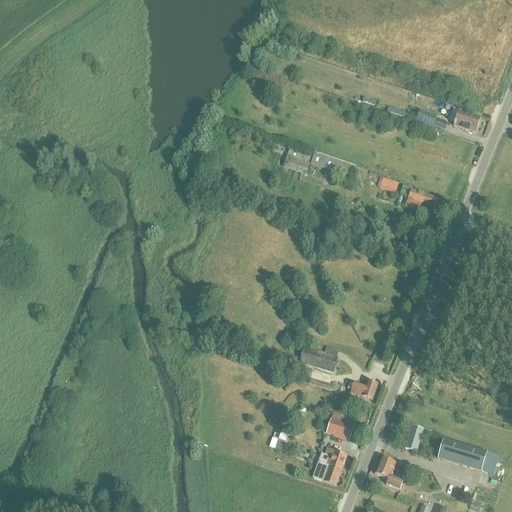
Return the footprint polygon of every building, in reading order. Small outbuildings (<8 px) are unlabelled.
[(376,103),(364,98),(362,102),(375,107),(376,103)] [(389,114),(402,116),(403,109),(390,107),(389,114)] [(459,111),(453,110),(450,121),(456,123),(455,123),(454,123),(454,126),(454,128),(475,135),(481,118),(477,117),(478,115),(471,112),(470,115),(459,111)] [(421,112),(417,123),(433,129),(437,118),(421,112)] [(284,168),(306,176),(313,157),(290,149),(284,168)] [(315,154),(311,166),(352,180),(356,168),(315,154)] [(382,191),(398,195),(401,183),(386,179),(382,191)] [(411,191),(405,207),(419,212),(422,204),(440,211),(443,203),(411,191)] [(325,348),(323,354),(305,348),(300,363),(333,374),(338,359),(335,358),(337,352),(325,348)] [(349,391),(352,392),(350,396),(365,402),(366,399),(372,401),(378,385),(367,381),(365,389),(354,385),(354,386),(351,384),(349,391)] [(349,441),(354,428),(331,420),(327,434),(349,441)] [(405,450),(416,453),(423,430),(412,427),(405,450)] [(275,450),(282,452),(287,436),(279,434),(275,450)] [(438,459),(481,472),(486,453),(444,440),(438,459)] [(323,455),(314,480),(321,483),(335,488),(341,471),(342,471),(347,457),(328,450),(325,456),(323,455)] [(387,485),(400,490),(403,481),(391,477),(396,464),(381,459),(375,475),(389,480),(387,485)] [(486,501),(486,488),(476,488),(476,501),(486,501)] [(440,511),(444,504),(436,501),(431,511),(440,511)]
